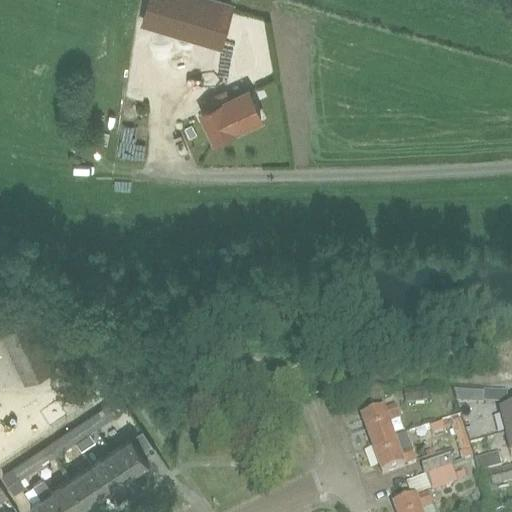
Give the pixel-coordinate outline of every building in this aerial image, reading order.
[(149,0),(143,21),(220,43),(231,5),(214,0),(149,0)] [(158,43),(135,40),(131,72),(153,75),(158,43)] [(210,108),(202,111),(214,139),(263,116),(251,89),(232,98),(227,89),(206,99),(210,108)] [(2,334),(25,383),(54,369),(52,366),(30,320),(12,330),(2,334)] [(456,403),(482,404),(482,389),(478,389),(479,382),(457,381),(456,403)] [(425,388),(403,390),(404,404),(426,401),(425,388)] [(108,402),(85,418),(93,430),(116,414),(108,402)] [(371,447),(393,438),(387,423),(399,419),(395,407),(383,412),(383,411),(360,419),(371,447)] [(504,435),(511,432),(511,410),(499,414),(504,435)] [(472,458),(460,421),(458,422),(457,417),(449,420),(463,461),(472,458)] [(93,430),(85,418),(64,432),(72,444),(93,430)] [(447,421),(429,427),(431,434),(449,429),(447,421)] [(72,444),(64,432),(43,446),(51,458),(72,444)] [(404,434),(393,438),(371,447),(381,475),(403,467),(403,466),(414,461),(410,450),(404,434)] [(109,450),(127,476),(148,462),(130,436),(109,450)] [(51,458),(43,446),(22,460),(30,472),(51,458)] [(109,450),(89,464),(107,490),(127,476),(109,450)] [(448,452),(419,462),(423,475),(452,465),(448,452)] [(497,454),(474,460),(478,472),(501,466),(497,454)] [(30,472),(22,460),(1,475),(14,494),(22,488),(25,486),(20,479),(30,472)] [(107,490),(89,464),(69,477),(86,503),(107,490)] [(511,465),(481,474),(483,480),(490,479),(492,487),(511,481),(511,465)] [(460,481),(455,467),(426,477),(431,491),(460,481)] [(69,477),(49,490),(63,511),(72,511),(86,503),(69,477)] [(29,504),(34,511),(63,511),(49,490),(42,479),(32,485),(39,497),(34,500),(31,502),(29,504)] [(395,511),(433,511),(431,506),(427,495),(415,499),(415,498),(393,506),(395,511)]
